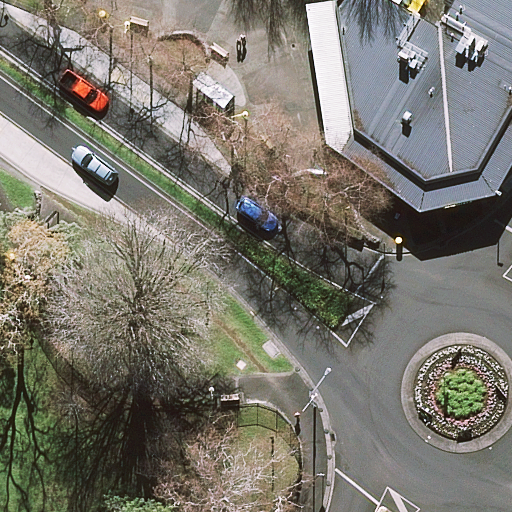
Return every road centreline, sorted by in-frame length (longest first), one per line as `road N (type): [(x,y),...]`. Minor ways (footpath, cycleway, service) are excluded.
road 1 (tertiary): [(0,25),(259,215),(423,303)]
road 2 (tertiary): [(367,405),(223,260),(0,96)]
road 3 (tertiary): [(367,405),(377,344),(423,303)]
